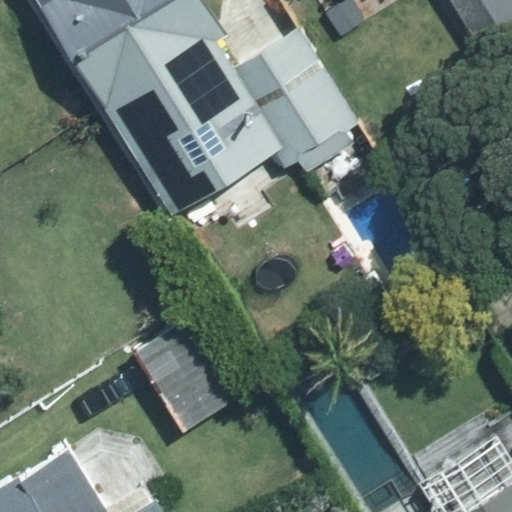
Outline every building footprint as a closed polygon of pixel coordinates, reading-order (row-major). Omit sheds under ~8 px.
[(187,0),(39,0),(168,233),(377,118),(324,21),(228,73),(187,0)] [(366,0),(379,19),(410,0),(366,0)] [(204,309),(132,349),(177,432),(250,392),(204,309)] [(75,429),(0,474),(0,511),(158,511),(138,479),(115,493),(75,429)] [(511,511),(511,472),(436,511),(511,511)]
